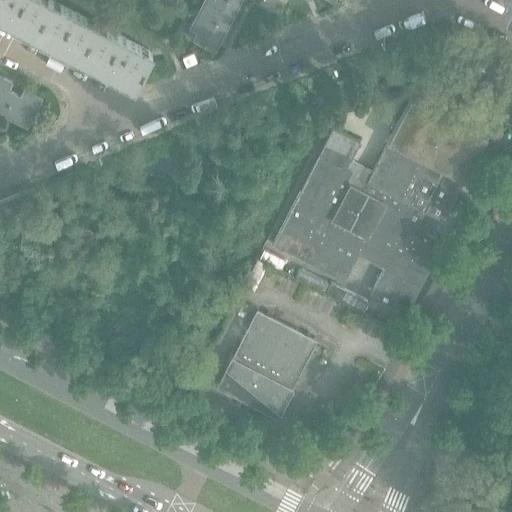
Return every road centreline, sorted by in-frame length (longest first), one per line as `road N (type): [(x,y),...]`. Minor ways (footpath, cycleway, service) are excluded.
road 1 (tertiary): [(298,511),(0,355)]
road 2 (residential): [(134,115),(392,15),(412,0)]
road 3 (tertiary): [(0,433),(175,511)]
road 4 (tertiary): [(432,378),(511,219)]
road 5 (tertiary): [(432,378),(338,511)]
road 6 (residential): [(0,45),(134,115)]
road 7 (residential): [(0,170),(134,115)]
road 8 (tertiary): [(393,511),(432,378)]
